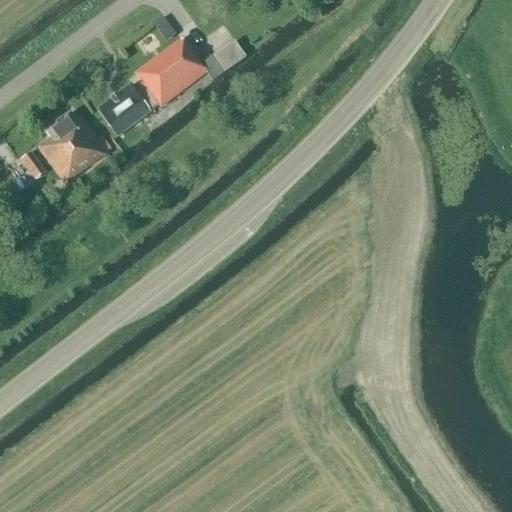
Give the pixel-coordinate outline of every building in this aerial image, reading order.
[(97,111),(118,138),(159,107),(160,108),(206,73),(181,41),(135,75),(141,83),(133,89),(131,86),(97,111)] [(234,43),(214,57),(225,72),(244,59),(234,43)] [(69,115),(45,133),(51,140),(38,150),(65,186),(106,155),(79,119),(75,122),(69,115)] [(35,181),(44,175),(30,155),(21,161),(35,181)] [(20,193),(33,184),(18,164),(6,173),(20,193)]
